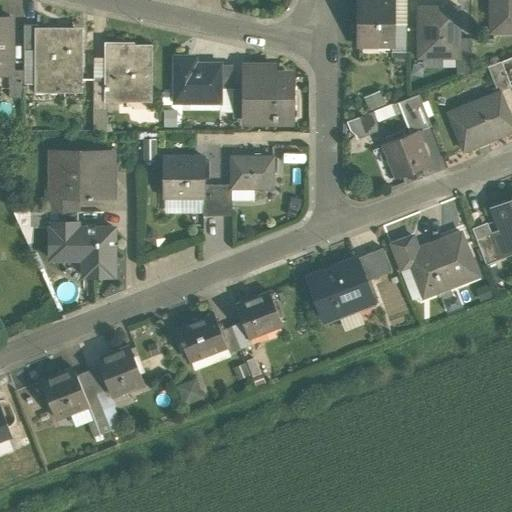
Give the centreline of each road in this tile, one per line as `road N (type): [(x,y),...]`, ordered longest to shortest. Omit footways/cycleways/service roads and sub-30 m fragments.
road 1 (track): [(511,299),(0,499)]
road 2 (residential): [(0,366),(330,226)]
road 3 (residential): [(95,0),(323,52)]
road 4 (residential): [(330,226),(511,163)]
road 5 (residential): [(323,52),(323,203),(330,226)]
